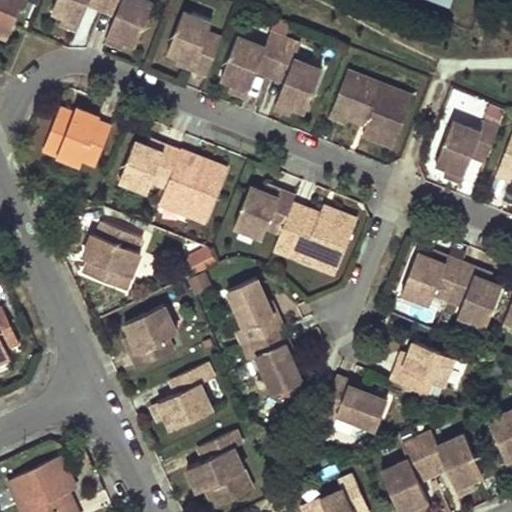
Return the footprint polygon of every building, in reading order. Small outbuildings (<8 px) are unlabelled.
[(0,0),(0,37),(6,40),(22,0),(0,0)] [(88,0),(103,0),(104,0),(55,0),(52,10),(63,14),(80,21),(88,1),(88,0)] [(118,6),(104,0),(101,7),(116,13),(118,6)] [(104,0),(118,6),(116,13),(108,31),(125,38),(136,42),(153,1),(151,0),(104,0)] [(180,53),(210,65),(222,36),(208,30),(212,20),(184,9),(168,49),(180,53)] [(80,21),(63,14),(60,21),(77,28),(80,21)] [(125,38),(108,31),(105,39),(122,46),(125,38)] [(273,66),(285,37),(270,31),(264,44),(237,33),(221,75),(232,80),(249,86),(257,68),(259,61),(273,66)] [(301,43),(285,37),(273,66),(287,72),(285,79),(277,97),(294,104),(305,109),(322,68),(295,57),(301,43)] [(207,72),(210,65),(180,53),(177,60),(207,72)] [(271,73),(273,66),(259,61),(257,68),(271,73)] [(285,79),(287,72),(273,66),(271,73),(285,79)] [(413,94),(347,68),(330,113),(344,119),(347,113),(349,108),(369,116),(367,121),(363,132),(393,144),(413,94)] [(249,86),(232,80),(229,87),(246,94),(249,86)] [(294,104),(277,97),(274,105),(291,112),(294,104)] [(71,116),(57,111),(45,142),(59,147),(57,153),(80,163),(82,158),(96,163),(109,130),(96,124),(97,120),(99,116),(75,106),(73,112),(71,116)] [(59,106),(57,111),(71,116),(73,112),(59,106)] [(349,108),(347,113),(367,121),(369,116),(349,108)] [(474,146),(488,152),(500,122),(485,116),(480,130),(452,119),(436,160),(447,165),(464,171),(472,153),(474,146)] [(111,126),(97,120),(96,124),(109,130),(111,126)] [(511,131),(496,172),(511,178),(511,175),(511,131)] [(150,137),(147,144),(177,156),(180,149),(150,137)] [(177,156),(147,144),(135,139),(119,179),(148,190),(151,180),(165,186),(177,156)] [(59,147),(45,142),(43,148),(57,153),(59,147)] [(488,152),(474,146),(472,153),(486,159),(488,152)] [(199,156),(180,149),(177,156),(196,164),(199,156)] [(196,164),(177,156),(165,186),(159,202),(206,221),(227,168),(199,156),(196,164)] [(464,171),(447,165),(444,172),(461,180),(464,171)] [(262,190),(292,202),(295,195),(265,183),(262,190)] [(262,190),(250,185),(234,224),(262,235),(266,226),(280,231),(292,202),(262,190)] [(319,213),(292,202),(280,231),(280,232),(293,238),(298,258),(335,273),(357,218),(341,212),(338,220),(319,213)] [(323,205),(319,213),(338,220),(341,212),(323,205)] [(106,221),(103,220),(97,233),(100,234),(106,221)] [(140,235),(106,221),(100,234),(97,233),(92,231),(83,255),(88,257),(93,259),(87,273),(118,285),(124,271),(130,274),(140,250),(135,248),(140,235)] [(293,238),(280,232),(273,248),(298,258),(293,238)] [(210,244),(187,250),(192,269),(215,263),(210,244)] [(462,261),(433,249),(430,256),(459,268),(462,261)] [(430,256),(418,251),(402,291),(430,302),(434,292),(447,298),(459,268),(430,256)] [(93,259),(88,257),(83,271),(87,273),(93,259)] [(462,261),(459,268),(489,280),(491,273),(462,261)] [(489,280),(459,268),(447,298),(461,304),(457,313),(486,324),(501,284),(489,280)] [(130,274),(124,271),(118,285),(125,288),(130,274)] [(243,344),(274,330),(269,317),(273,315),(267,302),(256,276),(228,289),(245,327),(237,330),(243,344)] [(269,317),(274,330),(282,327),(271,300),(267,302),(273,315),(269,317)] [(163,304),(125,322),(130,334),(144,363),(173,349),(167,336),(176,332),(163,304)] [(0,361),(11,356),(7,348),(19,342),(6,313),(0,315),(0,361)] [(274,330),(280,343),(284,341),(291,355),(294,353),(282,327),(274,330)] [(280,343),(274,330),(243,344),(249,357),(257,354),(274,392),(302,380),(291,355),(284,341),(280,343)] [(137,366),(144,363),(130,334),(124,337),(137,366)] [(410,353),(398,382),(427,394),(428,395),(434,381),(443,385),(455,356),(415,340),(410,353)] [(7,348),(11,356),(23,350),(19,342),(7,348)] [(403,351),(391,380),(398,382),(410,353),(403,351)] [(206,361),(176,375),(183,389),(176,392),(158,400),(166,417),(171,428),(212,409),(200,382),(213,376),(206,361)] [(176,375),(170,378),(176,392),(183,389),(176,375)] [(363,385),(336,375),(332,383),(345,388),(347,384),(361,389),(363,385)] [(332,383),(320,415),(334,420),(337,413),(376,428),(387,400),(361,389),(347,384),(345,388),(332,383)] [(158,400),(151,404),(158,421),(166,417),(158,400)] [(511,455),(511,409),(489,419),(506,458),(511,455)] [(235,429),(199,445),(205,459),(187,467),(198,490),(208,485),(210,489),(207,491),(214,506),(244,492),(236,472),(244,469),(233,446),(241,442),(235,429)] [(432,431),(417,437),(430,467),(444,460),(448,468),(456,485),(473,478),(483,473),(465,433),(438,445),(432,431)] [(381,470),(399,511),(410,506),(427,498),(419,481),(416,474),(430,467),(417,437),(402,444),(408,458),(381,470)] [(22,511),(25,511),(33,509),(34,511),(77,511),(68,492),(59,473),(67,470),(60,454),(7,479),(22,511)] [(444,460),(430,467),(433,474),(448,468),(444,460)] [(430,467),(416,474),(419,481),(433,474),(430,467)] [(244,469),(236,472),(244,492),(253,488),(244,469)] [(76,488),(67,470),(59,473),(68,492),(76,488)] [(473,478),(456,485),(459,493),(476,485),(473,478)] [(324,506),(311,511),(370,511),(356,482),(342,488),(346,496),(324,506)] [(301,507),(303,511),(311,511),(324,506),(320,498),(301,507)] [(427,498),(410,506),(412,511),(416,511),(431,506),(427,498)]
